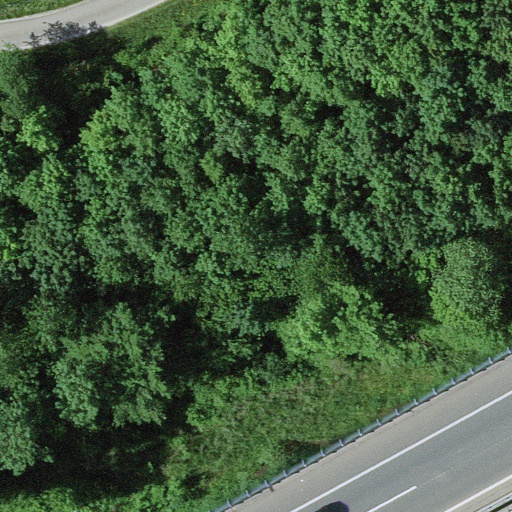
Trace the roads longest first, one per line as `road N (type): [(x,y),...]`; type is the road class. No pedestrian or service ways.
road 1 (motorway): [(511,434),(369,511)]
road 2 (unclassified): [(0,35),(130,0)]
